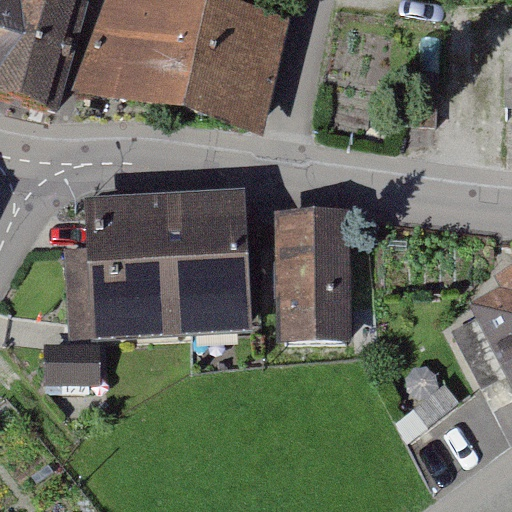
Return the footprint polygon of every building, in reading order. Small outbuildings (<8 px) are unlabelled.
[(0,0),(0,71),(19,0),(0,0)] [(90,11),(50,0),(19,0),(0,71),(0,104),(59,121),(90,11)] [(173,2),(164,0),(108,0),(73,100),(145,118),(173,2)] [(173,2),(145,118),(205,132),(233,17),(173,2)] [(293,31),(233,17),(205,132),(265,147),(293,31)] [(246,201),(166,205),(174,346),(254,342),(246,201)] [(94,351),(174,346),(166,205),(87,209),(94,351)] [(348,219),(274,221),(277,351),(352,349),(348,219)] [(501,303),(469,320),(511,398),(511,282),(495,292),(501,303)] [(101,353),(46,354),(46,390),(101,390),(101,353)]
